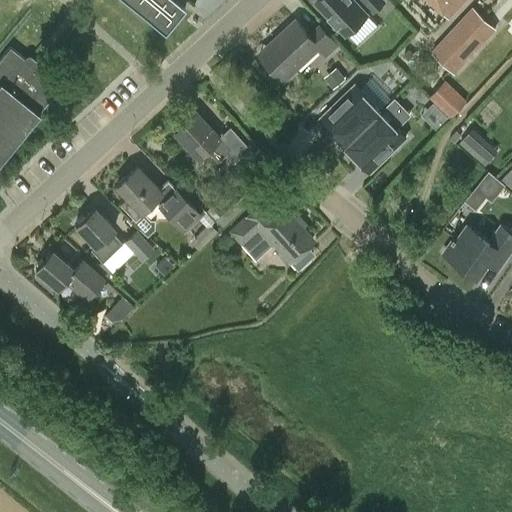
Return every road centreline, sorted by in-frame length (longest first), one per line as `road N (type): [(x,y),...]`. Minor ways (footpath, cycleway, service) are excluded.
road 1 (residential): [(0,238),(259,0)]
road 2 (residential): [(511,339),(394,257),(286,159)]
road 3 (primary): [(114,511),(0,422)]
road 4 (unclassified): [(103,367),(0,276)]
